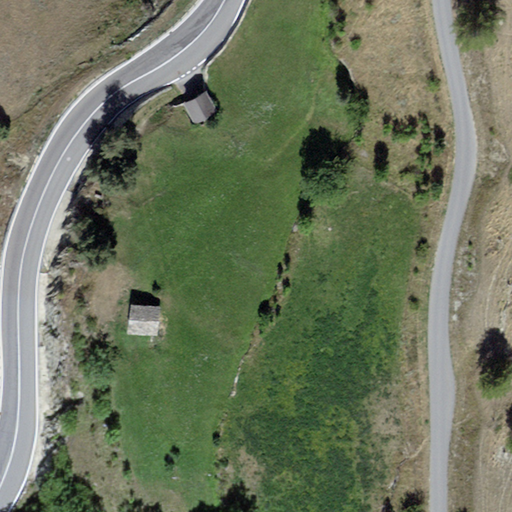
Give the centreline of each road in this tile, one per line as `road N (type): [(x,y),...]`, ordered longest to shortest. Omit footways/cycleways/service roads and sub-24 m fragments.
road 1 (tertiary): [(0,497),(19,436),(25,254),(54,176),(94,114),(196,45),(228,0)]
road 2 (unclassified): [(439,511),(440,351),(467,124),(444,0)]
